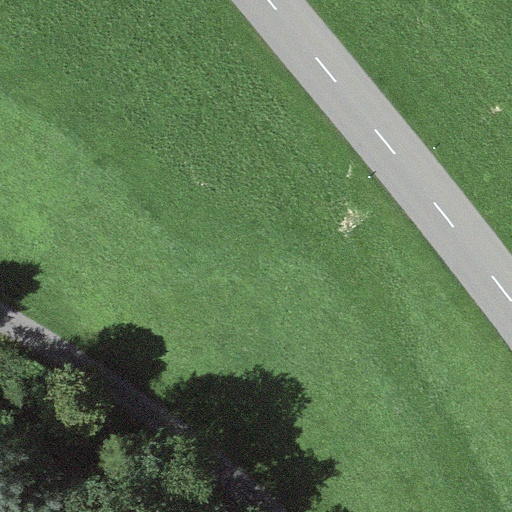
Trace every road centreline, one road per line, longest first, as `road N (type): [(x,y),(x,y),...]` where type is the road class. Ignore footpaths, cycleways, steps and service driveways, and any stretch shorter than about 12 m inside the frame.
road 1 (tertiary): [(265,0),(511,301)]
road 2 (track): [(270,511),(145,412),(0,319)]
